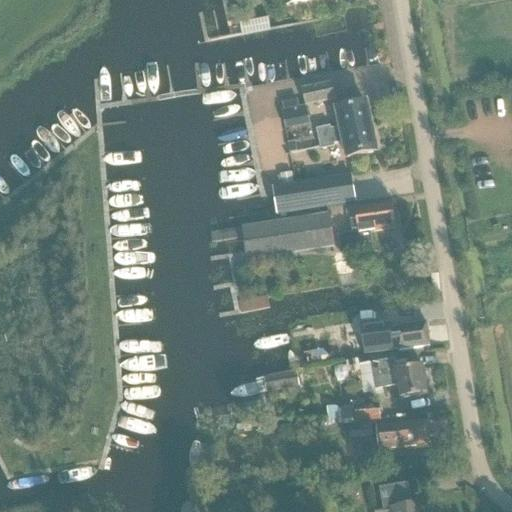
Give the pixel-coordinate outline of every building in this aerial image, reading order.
[(242,36),(270,31),(268,18),(240,23),(242,36)] [(303,92),(306,107),(337,101),(333,85),(303,92)] [(310,126),(306,107),(281,112),(285,131),(310,126)] [(317,132),(319,142),(372,130),(367,107),(337,113),(341,130),(331,132),(330,129),(317,132)] [(347,160),(377,154),(372,130),(319,142),(321,152),(334,149),(334,146),(344,144),(347,160)] [(351,178),(273,190),(277,217),(355,204),(351,178)] [(371,233),(396,230),(392,207),(356,212),(359,233),(338,236),(340,255),(373,250),(371,233)] [(241,230),(246,263),(334,249),(329,216),(241,230)] [(363,330),(368,358),(378,356),(398,352),(429,348),(426,325),(387,330),(386,325),(363,330)] [(366,356),(363,334),(342,337),(345,358),(366,356)] [(398,386),(401,400),(426,396),(421,369),(396,373),(394,361),(370,365),(375,390),(398,386)] [(345,370),(336,372),(337,379),(338,384),(347,383),(345,370)] [(266,395),(298,389),(296,374),(264,379),(266,395)] [(381,422),(380,405),(351,408),(341,409),(343,426),(353,425),(381,422)] [(375,428),(377,451),(429,446),(427,422),(375,428)] [(373,438),(372,425),(348,428),(349,441),(373,438)] [(425,511),(424,506),(411,508),(407,486),(380,491),(383,511),(425,511)]
